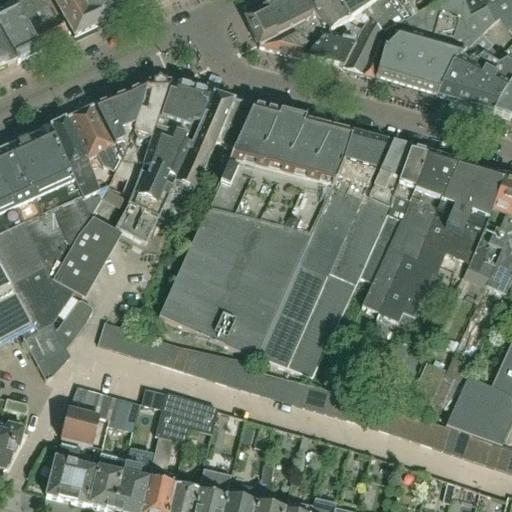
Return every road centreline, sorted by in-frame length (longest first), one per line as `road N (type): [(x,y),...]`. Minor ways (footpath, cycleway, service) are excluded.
road 1 (residential): [(511,150),(220,66),(196,19)]
road 2 (residential): [(0,111),(196,19)]
